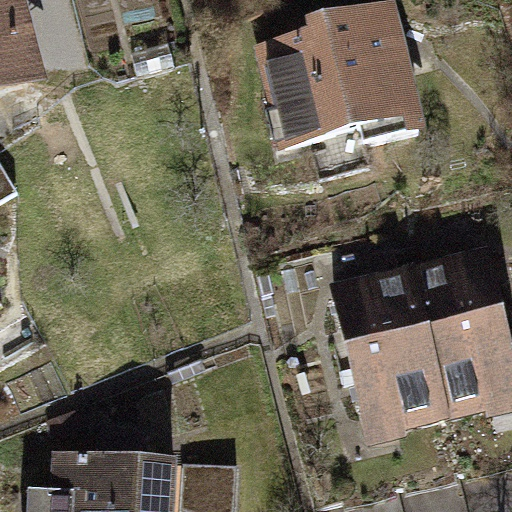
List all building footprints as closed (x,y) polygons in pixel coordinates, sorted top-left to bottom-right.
[(48,0),(0,0),(0,134),(85,106),(48,0)] [(274,61),(308,180),(451,140),(417,21),(274,61)] [(511,255),(349,290),(384,453),(511,426),(511,255)] [(191,511),(196,469),(69,457),(64,511),(191,511)] [(215,464),(214,511),(244,511),(246,465),(215,464)]
